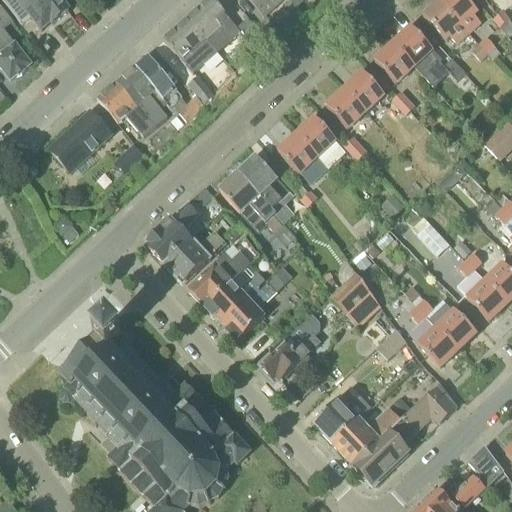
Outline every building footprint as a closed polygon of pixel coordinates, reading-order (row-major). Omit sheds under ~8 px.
[(69,15),(57,0),(0,0),(22,29),(32,21),(41,34),(51,26),(52,27),(69,15)] [(265,19),(287,0),(247,0),(263,18),(263,17),(265,19)] [(478,15),(463,0),(443,0),(439,5),(468,37),(481,25),(474,18),(478,15)] [(237,30),(211,1),(187,22),(205,43),(206,42),(218,55),(239,36),(256,55),(268,44),(269,43),(258,30),(256,31),(247,21),(237,30)] [(273,48),(305,18),(291,3),(283,10),(278,15),(277,13),(270,19),(258,30),(269,43),(268,44),(273,48)] [(457,47),(468,37),(439,5),(423,20),(446,44),(451,40),(457,47)] [(14,25),(0,7),(0,70),(10,84),(31,68),(4,32),(14,25)] [(511,39),(511,27),(503,17),(495,23),(509,41),(511,39)] [(193,77),(204,68),(192,55),(205,43),(187,22),(163,43),(193,77)] [(425,81),(442,63),(411,31),(393,47),(414,70),(425,81)] [(485,41),(478,48),(488,58),(495,51),(485,41)] [(393,47),(375,65),(396,87),(414,70),(393,47)] [(488,58),(478,48),(472,54),(481,64),(488,58)] [(488,58),(493,64),(501,58),(495,51),(488,58)] [(183,101),(147,60),(135,70),(156,94),(173,114),(177,110),(175,108),(183,101)] [(466,77),(452,62),(444,70),(449,75),(450,76),(449,77),(457,85),(466,77)] [(150,99),(156,94),(135,70),(117,85),(156,129),(167,119),(150,99)] [(384,98),(363,76),(345,93),(365,115),(384,98)] [(196,99),(203,107),(213,98),(197,80),(189,88),(197,98),(196,99)] [(97,103),(116,125),(117,124),(119,126),(127,119),(144,139),(156,129),(117,85),(97,103)] [(345,93),(326,110),(347,133),(365,115),(345,93)] [(408,104),(401,96),(392,104),(400,112),(408,104)] [(179,115),(187,124),(204,109),(203,108),(203,107),(196,99),(179,115)] [(407,119),(415,111),(408,104),(400,112),(407,119)] [(49,154),(71,178),(91,159),(112,140),(90,115),(49,154)] [(170,124),(178,132),(184,127),(176,118),(170,124)] [(296,138),(327,172),(329,174),(348,156),(315,121),(296,138)] [(511,129),(504,122),(481,145),(501,165),(511,154),(511,129)] [(159,133),(167,142),(178,132),(170,123),(159,133)] [(167,142),(159,133),(146,145),(154,154),(167,142)] [(296,138),(278,156),(299,178),(300,177),(310,188),(327,172),(296,138)] [(360,149),(353,142),(344,150),(352,157),(360,149)] [(124,157),(135,168),(144,159),(133,148),(124,157)] [(359,165),(367,156),(360,149),(352,157),(359,165)] [(125,177),(135,168),(124,157),(114,166),(125,177)] [(290,196),(278,183),(286,175),(273,162),(265,170),(256,160),(238,176),(284,229),(294,218),(282,205),(290,196)] [(451,176),(459,184),(466,177),(459,169),(451,176)] [(262,222),(288,250),(295,242),(284,229),(238,176),(219,194),(253,230),(262,222)] [(300,187),(293,193),(302,203),(301,204),(307,212),(318,202),(311,195),(309,197),(300,187)] [(204,210),(213,201),(205,192),(195,200),(204,210)] [(381,210),(393,222),(405,210),(394,198),(381,210)] [(502,212),(509,206),(503,199),(496,205),(497,206),(502,212)] [(509,206),(502,212),(511,222),(511,221),(511,206),(511,205),(509,206)] [(199,219),(188,207),(148,245),(152,249),(148,253),(163,269),(191,242),(183,234),(199,219)] [(505,229),(511,222),(502,212),(496,218),(496,219),(505,229)] [(501,232),(511,243),(511,244),(511,221),(511,222),(505,229),(501,232)] [(68,225),(59,225),(53,230),(63,240),(63,239),(72,231),(73,230),(68,225)] [(450,249),(429,227),(417,239),(437,261),(450,249)] [(63,239),(70,246),(79,238),(72,231),(63,239)] [(182,281),(186,285),(226,248),(214,235),(198,250),(191,242),(163,269),(178,285),(182,281)] [(244,242),(188,295),(204,313),(233,286),(261,260),(244,242)] [(472,256),(461,245),(454,251),(465,263),(472,256)] [(380,256),(374,250),(367,255),(373,262),(380,256)] [(368,262),(363,255),(348,267),(354,274),(368,262)] [(465,265),(475,274),(482,267),(472,257),(465,265)] [(465,265),(458,272),(468,281),(475,274),(465,265)] [(511,276),(504,268),(485,285),(507,308),(511,302),(511,276)] [(223,328),(267,287),(257,275),(238,292),(233,286),(204,313),(213,323),(216,321),(223,328)] [(329,302),(346,319),(370,297),(355,277),(329,302)] [(228,337),(237,347),(265,321),(258,313),(285,289),(276,279),(267,287),(223,328),(230,336),(228,337)] [(467,303),(488,325),(507,308),(485,285),(467,303)] [(421,300),(412,290),(405,297),(408,300),(412,305),(413,306),(420,300),(420,301),(421,300)] [(416,310),(427,321),(434,314),(423,303),(416,310)] [(427,321),(416,310),(409,317),(420,328),(427,321)] [(458,354),(476,337),(455,314),(437,332),(458,354)] [(258,370),(259,370),(271,383),(274,379),(280,385),(296,370),(299,373),(305,373),(312,368),(312,361),(308,358),(320,347),(314,341),(318,338),(320,332),(321,328),(313,320),(284,347),(283,346),(258,370)] [(172,380),(171,382),(166,386),(164,385),(162,387),(129,352),(133,348),(133,343),(129,339),(123,338),(121,340),(108,327),(94,341),(96,343),(89,350),(88,350),(59,378),(69,389),(65,394),(61,398),(61,404),(65,408),(71,408),(75,404),(108,439),(106,441),(107,443),(101,449),(111,459),(107,462),(119,475),(119,476),(144,501),(154,511),(186,511),(189,509),(199,510),(219,500),(229,481),(229,471),(235,465),(238,468),(252,454),(235,437),(234,438),(222,426),(223,425),(198,400),(185,387),(182,391),(172,380)] [(419,349),(440,371),(458,354),(437,332),(419,349)] [(406,346),(397,334),(385,345),(377,353),(388,364),(406,346)] [(359,425),(371,413),(352,392),(313,428),(333,449),(359,425)] [(404,424),(416,436),(431,422),(438,429),(456,412),(437,392),(404,424)] [(402,422),(412,412),(403,404),(393,414),(402,422)] [(359,425),(333,449),(353,471),(401,426),(390,414),(368,434),(359,425)] [(416,436),(404,424),(401,426),(353,471),(370,488),(376,488),(408,457),(402,450),(416,436)] [(504,477),(485,451),(468,467),(477,477),(455,498),(467,511),(504,477)] [(511,487),(508,483),(501,489),(511,503),(511,487)] [(448,504),(439,494),(419,511),(466,511),(467,511),(455,498),(448,504)]
